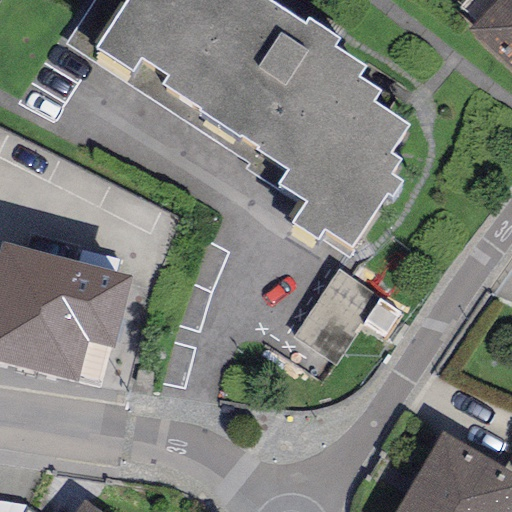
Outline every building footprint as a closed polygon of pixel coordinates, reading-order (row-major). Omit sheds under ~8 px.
[(139,0),(139,1),(137,0),(95,0),(64,48),(249,168),(245,173),(282,196),(278,201),(305,219),(291,240),(317,257),(324,247),(350,264),(386,208),(391,212),(401,197),(390,190),(399,175),(389,169),(408,140),(372,117),(379,107),(357,92),(364,81),(335,62),(339,55),(308,34),(304,40),(242,0),(139,0)] [(511,0),(472,0),(461,13),(477,27),(467,38),(511,76),(511,0)] [(127,291),(1,260),(0,263),(0,374),(77,393),(87,353),(111,359),(127,291)] [(379,299),(338,273),(293,342),(334,368),(379,299)] [(511,511),(511,481),(441,441),(399,511),(511,511)]
